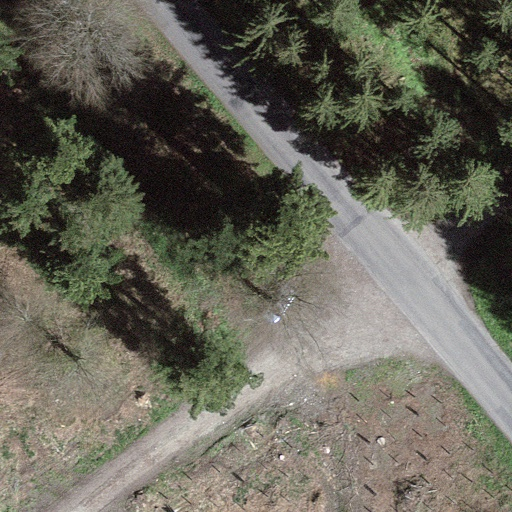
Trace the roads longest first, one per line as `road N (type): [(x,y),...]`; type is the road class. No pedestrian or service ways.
road 1 (tertiary): [(169,0),(511,417)]
road 2 (track): [(78,511),(387,268)]
